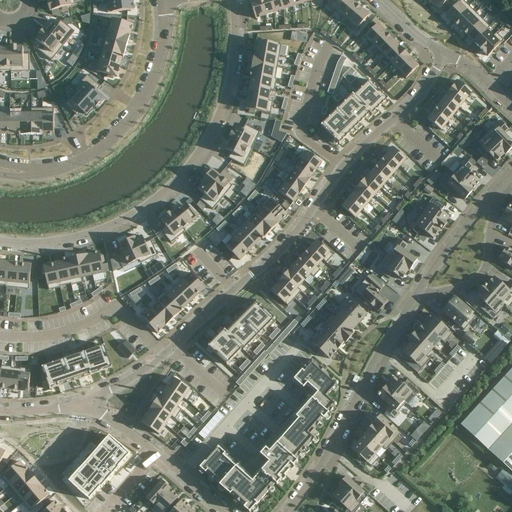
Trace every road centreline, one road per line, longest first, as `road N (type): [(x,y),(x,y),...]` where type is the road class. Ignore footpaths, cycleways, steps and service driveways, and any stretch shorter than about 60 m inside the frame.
road 1 (residential): [(445,56),(261,266),(162,356),(91,405)]
road 2 (residential): [(0,241),(71,239),(121,220),(162,192),(226,95),(235,0)]
road 3 (residential): [(419,289),(287,511)]
road 4 (residential): [(37,173),(109,141),(129,114),(163,45),(165,0)]
road 5 (residential): [(225,511),(91,405)]
road 6 (residential): [(419,289),(465,286),(483,271),(494,212),(486,200)]
